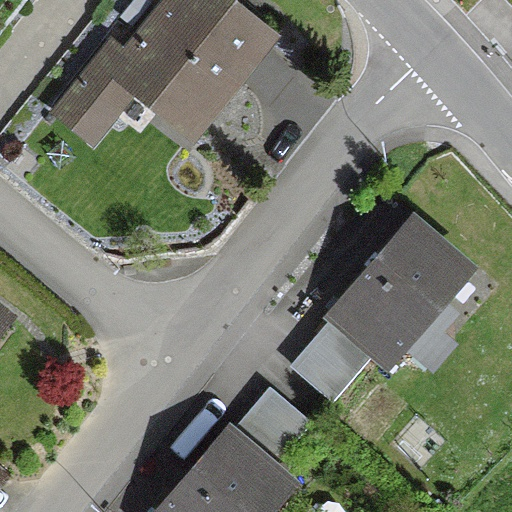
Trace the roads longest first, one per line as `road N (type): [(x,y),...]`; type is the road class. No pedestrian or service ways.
road 1 (residential): [(431,42),(170,355)]
road 2 (residential): [(0,214),(170,355)]
road 3 (residential): [(170,355),(48,511)]
